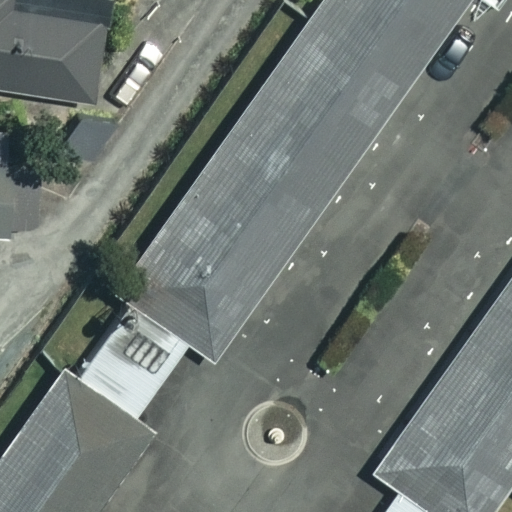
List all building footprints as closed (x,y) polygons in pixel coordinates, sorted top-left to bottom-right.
[(0,0),(0,80),(94,95),(109,0),(0,0)] [(462,0),(311,0),(109,284),(210,355),(462,0)] [(11,159),(0,158),(0,229),(7,230),(11,159)] [(482,511),(511,471),(511,263),(368,465),(434,511),(482,511)] [(89,511),(152,424),(60,359),(0,443),(0,511),(89,511)]
